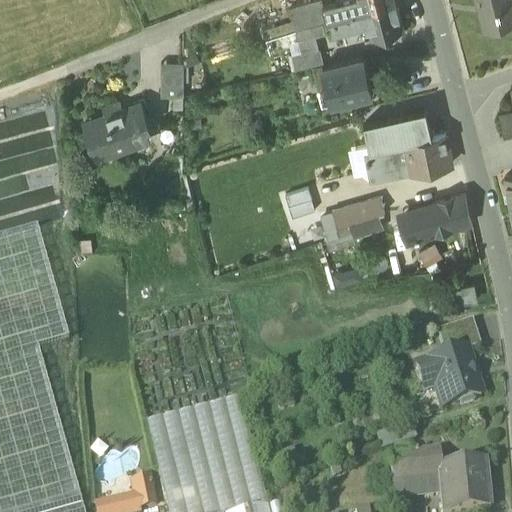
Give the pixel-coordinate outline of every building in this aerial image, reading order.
[(291,0),(296,28),(315,21),(321,20),(318,10),(322,9),(320,0),(291,0)] [(362,0),(355,0),(335,5),(338,15),(365,8),(362,0)] [(362,0),(365,8),(396,0),(362,0)] [(396,0),(365,8),(368,19),(373,37),(404,29),(396,0)] [(511,0),(477,0),(485,28),(511,21),(511,0)] [(321,20),(338,15),(335,5),(322,9),(318,10),(321,20)] [(324,31),(368,19),(365,8),(338,15),(321,20),(315,21),(296,28),(299,37),(324,31)] [(299,37),(301,51),(311,49),(324,31),(299,37)] [(291,53),(295,69),(320,63),(317,47),(311,49),(301,51),(291,53)] [(332,102),(333,104),(373,94),(364,54),(321,63),(327,87),(319,88),(322,104),(332,102)] [(160,83),(183,84),(182,61),(160,61),(160,83)] [(160,95),(183,96),(183,95),(183,84),(160,83),(160,95)] [(140,98),(121,105),(123,110),(126,109),(125,107),(137,103),(138,105),(142,103),(140,98)] [(108,141),(113,154),(130,148),(127,139),(147,132),(143,120),(148,118),(142,103),(138,105),(137,103),(125,107),(126,109),(123,110),(121,105),(117,107),(115,102),(102,106),(105,115),(88,121),(89,123),(86,125),(87,128),(85,129),(89,140),(91,140),(93,144),(104,139),(108,141)] [(406,140),(433,135),(426,107),(364,121),(370,150),(398,142),(406,140)] [(511,109),(499,112),(504,136),(511,134),(511,109)] [(151,140),(147,132),(127,139),(130,148),(151,140)] [(433,135),(406,140),(412,168),(413,171),(451,163),(444,132),(433,135)] [(91,140),(89,140),(96,160),(113,154),(108,141),(104,139),(93,144),(91,140)] [(406,169),(412,168),(406,140),(398,142),(370,150),(369,151),(367,152),(368,158),(366,158),(367,162),(369,162),(371,172),(386,169),(395,174),(407,172),(406,169)] [(367,152),(369,151),(368,144),(347,149),(353,176),(371,172),(369,162),(367,162),(366,158),(368,158),(367,152)] [(386,169),(371,172),(372,178),(395,174),(386,169)] [(311,199),(307,188),(285,195),(288,206),(311,199)] [(402,216),(409,240),(472,220),(466,192),(427,204),(428,207),(402,216)] [(379,197),(344,207),(348,223),(378,213),(384,212),(379,197)] [(315,210),(311,199),(288,206),(292,217),(315,210)] [(351,233),(348,223),(344,207),(323,213),(333,239),(346,235),(351,233)] [(383,226),(378,213),(348,223),(351,233),(352,237),(354,236),(383,226)] [(0,511),(81,511),(36,350),(66,341),(35,229),(0,238),(0,511)] [(426,266),(442,256),(434,243),(418,253),(426,266)] [(359,266),(332,274),(336,286),(363,279),(359,266)] [(458,288),(461,302),(476,299),(473,285),(458,288)] [(436,333),(444,358),(466,351),(466,352),(480,348),(472,322),(436,333)] [(435,388),(442,410),(459,404),(460,407),(474,403),(473,400),(480,398),(466,352),(466,351),(444,358),(416,367),(424,391),(435,388)] [(146,423),(168,511),(243,511),(266,506),(239,399),(146,423)] [(380,452),(414,441),(409,426),(375,437),(380,452)] [(274,456),(279,472),(297,467),(292,450),(274,456)] [(389,482),(391,482),(438,476),(437,470),(440,469),(437,453),(386,460),(389,482)] [(344,464),(327,469),(331,482),(348,476),(344,464)] [(439,490),(442,511),(464,511),(490,509),(484,464),(440,469),(437,470),(438,476),(439,490)] [(439,490),(438,476),(391,482),(393,496),(439,490)] [(133,494),(136,510),(155,506),(150,479),(131,483),(133,494)] [(136,511),(136,510),(133,494),(92,502),(93,511),(136,511)]
